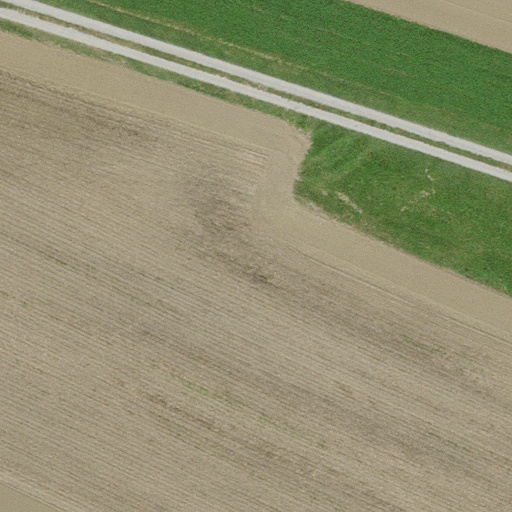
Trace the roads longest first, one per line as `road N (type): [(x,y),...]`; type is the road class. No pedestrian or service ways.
road 1 (track): [(22,0),(511,158)]
road 2 (track): [(87,511),(172,48)]
